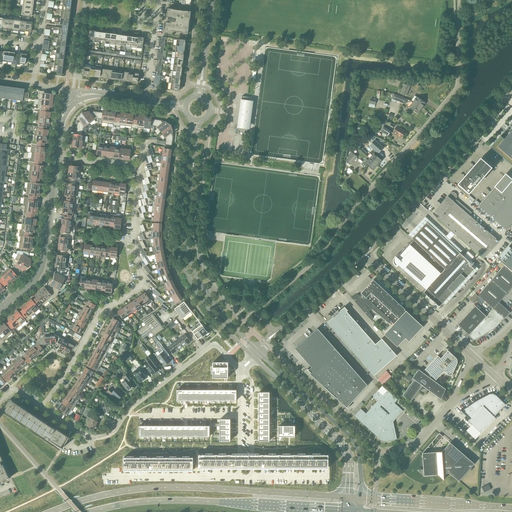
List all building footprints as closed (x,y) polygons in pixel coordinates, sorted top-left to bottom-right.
[(170,11),(168,11),(165,29),(167,29),(167,31),(171,32),(171,31),(182,33),(186,34),(186,32),(188,32),(191,14),(188,14),(189,12),(185,11),(174,10),(170,9),(170,11)] [(55,27),(54,29),(57,30),(58,29),(59,30),(59,34),(67,35),(69,26),(63,25),(62,28),(55,27)] [(7,62),(8,52),(4,52),(4,50),(0,49),(0,64),(1,64),(2,61),(7,62)] [(13,53),(8,52),(7,62),(12,63),(12,64),(16,64),(17,52),(13,52),(13,53)] [(21,53),(17,52),(16,64),(19,65),(19,64),(24,64),(24,65),(25,60),(26,60),(27,57),(26,57),(26,54),(26,55),(21,54),(21,53)] [(62,75),(63,66),(49,65),(49,64),(46,64),(46,67),(49,68),(49,67),(52,67),(54,67),(54,72),(57,72),(57,74),(62,75)] [(400,93),(406,96),(410,86),(404,84),(400,93)] [(38,91),(38,97),(39,97),(38,99),(50,101),(51,101),(52,98),(52,95),(51,95),(46,94),(46,92),(38,91)] [(394,94),(392,99),(403,103),(405,98),(394,94)] [(247,135),(252,97),(242,96),(237,134),(247,135)] [(413,102),(417,105),(421,108),(425,103),(417,97),(416,97),(415,96),(411,100),(413,102)] [(36,105),(36,108),(40,109),(47,110),(48,110),(48,107),(49,107),(50,107),(51,105),(51,104),(51,101),(50,101),(38,99),(38,105),(36,105)] [(410,100),(406,105),(417,114),(421,108),(413,102),(410,100)] [(37,111),(36,117),(48,119),(49,119),(49,116),(49,115),(50,113),(49,113),(47,113),(48,110),(47,110),(40,109),(39,111),(37,111)] [(100,112),(99,119),(102,119),(102,122),(108,123),(110,111),(106,110),(106,111),(103,111),(103,113),(100,112)] [(87,112),(82,113),(90,123),(96,119),(99,119),(100,112),(94,111),(91,112),(92,113),(90,113),(89,112),(87,112)] [(113,126),(117,126),(118,115),(115,114),(116,112),(113,112),(113,111),(110,111),(108,123),(114,124),(113,126)] [(121,115),(118,115),(117,126),(120,126),(120,125),(126,126),(127,113),(124,112),(124,113),(121,113),(121,115)] [(83,128),(90,123),(82,113),(79,117),(80,118),(79,119),(80,120),(79,122),(78,122),(77,124),(76,132),(83,133),(83,128)] [(131,113),(127,113),(126,126),(131,126),(131,128),(134,128),(136,117),(133,117),(133,115),(131,114),(131,113)] [(138,127),(144,128),(145,115),(142,115),(141,116),(139,116),(139,117),(136,117),(134,128),(138,129),(138,127)] [(153,128),(153,126),(154,119),(151,119),(151,117),(149,117),(149,116),(145,115),(144,128),(150,129),(150,128),(153,128)] [(36,117),(35,123),(38,124),(37,127),(44,127),(45,128),(45,127),(46,125),(47,125),(48,125),(48,123),(48,122),(49,119),(48,119),(36,117)] [(156,126),(161,133),(171,125),(167,122),(166,123),(165,122),(164,123),(162,122),(162,121),(161,120),(154,119),(153,126),(156,126)] [(511,165),(511,122),(510,125),(511,127),(511,133),(510,131),(506,135),(509,137),(506,141),(500,136),(490,147),(511,165)] [(173,130),(171,125),(161,133),(166,139),(165,145),(172,146),(173,137),(172,134),(172,135),(171,133),(172,132),(172,130),(173,130)] [(33,126),(33,129),(34,130),(34,135),(45,137),(46,137),(47,134),(47,133),(47,131),(46,131),(45,130),(45,128),(44,127),(37,127),(33,126)] [(401,138),(405,132),(397,126),(393,133),(401,138)] [(388,136),(391,131),(384,127),(381,132),(388,136)] [(73,137),(72,141),(85,142),(86,136),(82,136),(83,133),(76,132),(76,135),(74,135),(74,137),(73,137)] [(31,141),(31,144),(42,145),(43,145),(43,143),(44,143),(45,143),(46,143),(46,140),(46,137),(45,137),(34,135),(33,141),(31,141)] [(375,140),(369,146),(373,149),(378,154),(383,148),(375,140)] [(31,147),(30,153),(31,153),(43,154),(43,155),(44,155),(44,154),(44,152),(44,151),(45,149),(45,148),(44,148),(43,148),(43,146),(43,145),(42,145),(31,144),(31,147)] [(161,152),(160,156),(170,157),(171,150),(169,149),(169,148),(164,147),(164,149),(163,153),(161,152)] [(381,160),(376,156),(378,154),(373,149),(369,153),(372,156),(370,158),(377,165),(381,160)] [(29,158),(29,162),(40,163),(41,163),(41,160),(42,161),(43,161),(43,160),(44,158),(44,155),(43,155),(43,154),(31,153),(30,158),(29,158)] [(350,164),(357,157),(352,153),(346,160),(350,164)] [(169,164),(170,157),(160,156),(159,157),(159,158),(159,159),(159,160),(159,161),(159,163),(162,163),(169,164)] [(466,176),(456,187),(466,196),(493,165),(482,156),(472,168),(473,168),(472,168),(471,169),(470,169),(470,170),(469,170),(468,171),(468,172),(467,172),(467,173),(467,174),(466,175),(466,176)] [(364,161),(361,165),(365,168),(367,165),(373,170),(377,165),(370,158),(368,161),(366,159),(364,162),(364,161)] [(29,162),(28,165),(29,165),(29,171),(40,172),(41,172),(42,172),(42,169),(42,167),(42,166),(41,166),(40,166),(40,163),(29,162)] [(158,170),(161,171),(161,170),(168,171),(169,164),(162,163),(161,167),(159,167),(158,170)] [(167,178),(168,171),(161,170),(161,171),(160,174),(158,174),(157,176),(157,177),(160,178),(160,177),(167,178)] [(28,177),(28,180),(30,180),(37,181),(38,181),(38,178),(40,178),(40,179),(41,179),(41,178),(41,176),(42,173),(42,172),(41,172),(40,172),(29,171),(28,177)] [(68,172),(67,176),(68,176),(68,178),(70,178),(70,181),(76,182),(81,183),(81,180),(80,180),(81,174),(68,172)] [(478,206),(492,219),(507,231),(511,224),(511,183),(510,182),(511,180),(505,175),(478,206)] [(156,184),(159,185),(166,186),(167,178),(160,177),(160,178),(159,181),(157,181),(156,184)] [(27,182),(26,189),(38,190),(39,190),(40,187),(40,185),(40,184),(39,184),(38,184),(38,181),(37,181),(30,180),(30,183),(27,182)] [(65,190),(78,192),(79,186),(81,186),(81,183),(76,182),(70,181),(69,184),(67,184),(67,186),(66,186),(65,190)] [(155,192),(158,192),(165,193),(166,186),(159,185),(158,189),(156,188),(155,192)] [(26,189),(26,195),(28,195),(28,198),(35,199),(36,199),(36,196),(37,196),(38,196),(39,194),(39,193),(39,191),(39,190),(38,190),(26,189)] [(68,196),(67,199),(78,201),(79,197),(77,197),(78,192),(65,190),(65,194),(66,194),(66,196),(68,196)] [(154,199),(155,199),(164,200),(165,193),(158,192),(157,196),(155,195),(154,199)] [(440,217),(438,219),(483,259),(499,241),(468,215),(470,213),(455,199),(456,197),(456,195),(455,194),(453,193),(451,193),(450,194),(447,197),(441,204),(440,204),(434,212),(440,217)] [(24,197),(23,206),(24,206),(36,208),(37,208),(37,205),(38,202),(37,202),(35,202),(36,199),(35,199),(28,198),(24,197)] [(78,201),(67,199),(67,202),(65,202),(65,204),(64,204),(63,208),(76,209),(77,204),(78,204),(78,201)] [(154,203),(153,206),(156,206),(163,207),(164,200),(155,199),(155,203),(154,203)] [(23,213),(23,215),(25,216),(32,217),(33,217),(34,214),(35,214),(36,214),(36,212),(36,211),(37,208),(36,208),(24,206),(23,213)] [(156,206),(153,206),(152,210),(153,210),(152,213),(155,214),(155,213),(162,214),(163,207),(156,206)] [(75,215),(76,209),(63,208),(63,211),(64,212),(63,214),(65,214),(65,217),(76,219),(77,215),(75,215)] [(161,222),(162,214),(155,213),(155,214),(154,217),(152,217),(151,220),(161,222)] [(22,218),(22,224),(33,226),(34,226),(35,223),(35,222),(35,220),(34,220),(33,220),(33,217),(32,217),(25,216),(23,215),(22,218)] [(61,222),(61,226),(73,227),(74,222),(76,222),(76,219),(65,217),(64,220),(62,220),(62,222),(61,222)] [(441,274),(426,290),(423,292),(438,306),(440,306),(474,269),(469,265),(469,262),(463,256),(465,254),(462,251),(460,253),(427,222),(412,239),(445,269),(441,274)] [(19,230),(19,233),(30,234),(30,235),(31,235),(31,234),(31,232),(32,232),(33,232),(34,232),(34,229),(34,226),(33,226),(22,224),(21,230),(19,230)] [(73,227),(61,226),(60,229),(61,229),(61,232),(63,232),(62,235),(74,236),(74,233),(73,233),(73,227)] [(19,233),(19,236),(20,237),(19,242),(31,244),(32,244),(32,241),(32,240),(33,238),(32,238),(30,237),(31,235),(30,235),(30,234),(19,233)] [(71,245),(72,239),(73,240),(74,236),(62,235),(62,238),(60,237),(60,240),(59,240),(58,243),(71,245)] [(152,247),(155,247),(155,246),(162,246),(162,242),(161,238),(154,239),(154,243),(152,243),(152,247)] [(511,241),(497,259),(511,271),(511,241)] [(19,242),(18,248),(21,249),(20,251),(28,252),(28,250),(30,250),(31,250),(31,247),(32,247),(32,244),(31,244),(19,242)] [(60,250),(60,253),(66,254),(71,254),(72,251),(70,251),(71,245),(58,243),(58,247),(59,247),(58,250),(60,250)] [(399,265),(426,290),(441,274),(410,245),(397,258),(396,257),(395,258),(394,260),(394,262),(395,264),(398,266),(399,265)] [(156,254),(163,253),(162,246),(155,246),(155,247),(152,247),(153,255),(156,254)] [(17,254),(15,259),(28,266),(29,266),(29,263),(30,260),(29,259),(27,258),(28,252),(20,251),(17,251),(16,254),(17,254)] [(71,254),(66,254),(60,253),(60,256),(58,255),(57,258),(56,258),(56,261),(57,262),(69,263),(69,257),(71,257),(71,254)] [(155,262),(157,262),(165,260),(163,253),(156,254),(157,258),(154,259),(155,262)] [(14,266),(12,267),(17,273),(21,269),(23,270),(24,271),(24,270),(26,269),(26,268),(29,266),(28,266),(15,259),(12,264),(14,266)] [(158,265),(156,266),(156,267),(157,270),(159,269),(167,267),(165,260),(157,262),(158,265)] [(57,262),(56,261),(55,265),(56,265),(56,268),(58,268),(57,271),(64,272),(69,272),(69,269),(68,269),(69,263),(57,262)] [(491,280),(507,293),(511,287),(511,271),(504,265),(491,280)] [(8,267),(3,272),(11,280),(12,281),(14,279),(15,279),(16,277),(17,277),(16,277),(16,276),(15,275),(17,273),(12,267),(10,269),(8,267)] [(169,274),(167,267),(159,269),(161,273),(158,274),(159,277),(162,276),(169,274)] [(68,275),(69,272),(64,272),(57,271),(57,274),(55,274),(55,276),(54,276),(53,279),(66,286),(67,275),(68,275)] [(0,281),(3,285),(4,285),(6,284),(7,285),(8,285),(9,284),(10,283),(12,281),(11,280),(3,272),(0,274),(0,281)] [(162,276),(163,280),(161,281),(162,284),(165,283),(172,280),(170,276),(169,274),(162,276)] [(48,288),(56,296),(58,294),(57,293),(66,286),(53,279),(50,282),(51,282),(49,284),(50,284),(51,285),(48,288)] [(106,291),(112,292),(112,286),(113,287),(114,284),(115,281),(108,280),(107,280),(107,282),(106,291)] [(173,283),(172,280),(165,283),(167,287),(164,288),(166,291),(168,290),(175,287),(173,283)] [(493,308),(504,318),(505,319),(510,313),(498,303),(507,293),(491,280),(478,295),(493,308)] [(352,298),(371,320),(373,317),(368,311),(372,308),(389,323),(390,321),(393,324),(406,311),(374,282),(359,297),(358,294),(352,298)] [(170,298),(172,297),(178,293),(177,291),(175,287),(168,290),(170,294),(168,295),(170,298)] [(53,298),(56,296),(48,288),(46,290),(45,288),(43,290),(42,289),(40,291),(48,301),(53,297),(53,298)] [(37,298),(35,300),(39,305),(41,303),(44,305),(48,301),(40,291),(37,294),(38,295),(36,296),(37,298)] [(145,293),(140,296),(145,304),(147,306),(153,302),(151,299),(150,300),(145,293)] [(180,295),(178,293),(172,297),(174,300),(172,302),(174,305),(182,299),(180,295)] [(145,304),(140,296),(136,299),(141,307),(145,304)] [(136,299),(131,302),(137,310),(138,311),(142,308),(141,307),(136,299)] [(29,301),(26,303),(35,313),(39,309),(37,306),(39,305),(35,300),(33,302),(31,300),(30,302),(29,301)] [(87,302),(85,306),(93,310),(94,307),(95,308),(96,305),(92,303),(92,302),(89,300),(88,302),(87,302)] [(137,310),(131,302),(127,305),(132,313),(137,310)] [(182,318),(186,315),(187,316),(191,312),(192,312),(184,302),(174,309),(175,309),(177,313),(182,319),(182,318)] [(24,307),(22,308),(23,310),(21,312),(26,316),(26,317),(29,320),(31,318),(30,317),(35,313),(26,303),(23,306),(24,307)] [(127,305),(122,308),(128,316),(132,313),(127,305)] [(83,310),(82,311),(90,315),(91,313),(92,314),(93,311),(92,311),(93,310),(85,306),(83,310)] [(504,318),(493,308),(486,316),(475,306),(458,325),(474,340),(479,337),(483,335),(488,332),(492,329),(496,326),(503,318),(504,318)] [(327,322),(374,376),(397,356),(382,339),(375,344),(372,341),(370,343),(345,314),(347,312),(348,311),(344,307),(338,312),(332,317),(333,317),(327,322)] [(128,316),(122,308),(118,311),(119,313),(117,315),(121,318),(122,317),(123,319),(128,316)] [(81,309),(78,314),(88,320),(88,319),(89,319),(90,317),(89,316),(90,315),(82,311),(83,310),(81,309)] [(393,324),(384,335),(397,347),(405,338),(409,342),(422,327),(406,311),(393,324)] [(15,313),(13,315),(21,325),(26,321),(24,318),(26,317),(26,316),(21,312),(19,313),(18,312),(16,314),(15,313)] [(78,314),(75,319),(77,320),(85,324),(86,323),(88,321),(87,321),(88,320),(78,314)] [(138,332),(140,335),(158,321),(158,322),(152,314),(143,320),(146,325),(138,332)] [(10,321),(8,323),(12,328),(14,326),(17,329),(21,325),(13,315),(10,318),(11,318),(9,320),(10,321)] [(114,319),(113,318),(111,323),(118,327),(120,324),(122,325),(123,322),(116,315),(114,319)] [(60,320),(62,318),(60,316),(56,321),(64,325),(65,324),(64,323),(60,320)] [(75,325),(83,329),(83,328),(84,328),(85,326),(84,326),(85,324),(77,320),(75,325)] [(140,335),(143,338),(151,332),(154,336),(163,329),(158,322),(158,321),(140,335)] [(2,325),(0,326),(0,328),(8,337),(12,333),(10,330),(12,328),(8,323),(6,325),(4,324),(3,325),(2,325)] [(118,327),(111,323),(108,328),(118,333),(121,328),(118,327)] [(73,324),(70,328),(80,334),(81,332),(81,333),(82,330),(83,329),(75,325),(73,324)] [(202,325),(201,325),(192,332),(198,340),(202,337),(203,337),(208,333),(204,328),(205,327),(202,324),(202,325)] [(118,333),(108,328),(105,333),(115,338),(118,333)] [(311,373),(348,407),(367,385),(318,330),(297,349),(312,366),(309,369),(307,369),(311,373)] [(55,333),(55,335),(56,343),(60,345),(61,345),(64,340),(65,338),(60,336),(61,334),(58,333),(55,333)] [(105,333),(103,337),(113,343),(115,338),(105,333)] [(36,341),(37,343),(42,348),(42,347),(45,344),(45,334),(42,335),(39,337),(40,338),(36,341)] [(178,340),(182,346),(186,343),(187,344),(191,342),(185,334),(178,340)] [(113,343),(103,337),(100,342),(108,346),(110,348),(113,343)] [(61,345),(60,345),(59,347),(61,348),(60,349),(63,350),(63,349),(64,350),(69,342),(70,341),(65,338),(64,340),(61,345)] [(182,346),(178,340),(168,347),(174,355),(177,352),(176,351),(182,346)] [(69,342),(64,350),(67,352),(69,353),(71,349),(72,349),(74,346),(76,347),(77,345),(70,341),(69,342)] [(108,346),(100,342),(98,347),(105,351),(108,352),(110,348),(108,346)] [(165,366),(170,362),(167,357),(169,355),(159,342),(156,344),(160,349),(158,350),(161,354),(156,358),(161,364),(163,363),(165,366)] [(37,343),(33,346),(39,353),(40,352),(41,352),(43,351),(42,350),(43,349),(42,347),(42,348),(37,343)] [(33,346),(29,350),(35,356),(36,356),(38,354),(39,353),(33,346)] [(98,347),(95,352),(103,356),(105,357),(108,352),(105,351),(98,347)] [(29,350),(25,353),(31,360),(32,359),(33,359),(35,358),(34,357),(35,356),(29,350)] [(446,374),(451,376),(457,364),(457,363),(457,362),(457,361),(457,360),(456,359),(456,358),(455,358),(454,356),(448,350),(447,351),(442,356),(440,357),(441,358),(441,359),(437,356),(425,370),(436,380),(444,371),(447,373),(446,374)] [(25,353),(23,351),(19,355),(21,357),(27,364),(28,363),(30,362),(30,361),(31,360),(25,353)] [(129,351),(124,355),(126,359),(128,357),(132,362),(135,359),(129,351)] [(103,356),(95,352),(92,356),(100,361),(102,362),(105,357),(103,356)] [(27,364),(21,357),(19,355),(15,358),(17,360),(23,367),(24,366),(25,367),(27,365),(26,364),(27,364)] [(155,366),(158,363),(151,355),(146,359),(148,362),(145,365),(142,367),(143,369),(147,366),(149,370),(148,370),(151,373),(153,374),(154,373),(154,374),(158,372),(157,371),(158,370),(155,366)] [(100,361),(92,356),(90,361),(98,365),(99,366),(100,366),(102,362),(100,361)] [(13,364),(19,371),(20,370),(22,369),(22,368),(23,367),(17,360),(15,358),(11,362),(13,364)] [(98,365),(90,361),(87,366),(94,370),(97,371),(99,366),(98,365)] [(213,362),(213,378),(228,378),(228,362),(213,362)] [(13,364),(9,368),(15,374),(16,373),(16,374),(18,372),(19,371),(13,364)] [(9,368),(5,371),(11,378),(12,377),(12,378),(14,376),(14,375),(15,374),(9,368)] [(86,368),(83,372),(91,377),(93,374),(92,374),(93,372),(86,368)] [(133,372),(140,382),(142,380),(143,381),(146,379),(145,378),(146,378),(139,368),(133,372)] [(445,389),(418,370),(413,378),(413,377),(415,379),(402,396),(411,402),(423,385),(440,397),(445,389)] [(10,379),(11,378),(5,371),(3,373),(3,374),(1,375),(7,382),(8,380),(8,381),(10,379)] [(91,377),(83,372),(80,377),(88,382),(90,383),(92,379),(91,377)] [(128,373),(123,377),(125,380),(121,383),(128,391),(132,388),(133,387),(132,387),(134,386),(130,381),(133,378),(128,373)] [(80,377),(77,381),(85,386),(88,382),(80,377)] [(82,391),(85,386),(77,381),(74,386),(82,391)] [(74,386),(71,390),(79,395),(82,391),(74,386)] [(354,416),(376,436),(380,439),(380,440),(381,440),(382,440),(382,441),(383,441),(384,441),(385,441),(386,441),(387,441),(394,440),(390,421),(401,409),(394,403),(397,400),(382,386),(373,396),(378,401),(376,403),(366,414),(361,409),(354,416)] [(107,392),(112,397),(114,395),(119,400),(123,395),(119,391),(120,390),(117,387),(114,391),(111,388),(107,392)] [(71,390),(68,395),(78,401),(81,397),(79,395),(71,390)] [(468,421),(472,425),(466,431),(475,439),(495,418),(494,417),(507,403),(505,404),(496,395),(495,395),(494,394),(492,394),(490,394),(489,394),(477,401),(461,411),(460,410),(470,420),(468,421)] [(75,406),(78,401),(68,395),(65,399),(75,406)] [(3,409),(6,413),(7,412),(7,411),(9,412),(8,413),(11,416),(12,415),(13,414),(14,415),(14,416),(17,420),(17,419),(18,418),(19,419),(19,420),(22,423),(23,422),(23,421),(25,422),(24,423),(27,426),(28,426),(28,425),(30,426),(29,427),(33,430),(33,429),(35,430),(38,434),(38,433),(40,434),(43,437),(44,436),(46,437),(47,436),(49,438),(49,439),(51,441),(61,448),(68,437),(59,430),(56,428),(55,429),(10,399),(3,409)] [(72,410),(75,406),(65,399),(62,404),(72,410)] [(111,406),(111,405),(111,404),(110,403),(109,403),(108,404),(104,402),(103,402),(102,403),(102,405),(103,405),(101,408),(100,408),(98,411),(104,415),(106,412),(108,412),(109,409),(111,410),(112,407),(111,406)] [(62,404),(59,408),(62,410),(68,415),(72,410),(62,404)] [(86,422),(89,423),(87,426),(94,429),(94,428),(95,429),(97,426),(96,426),(98,422),(91,418),(88,417),(86,420),(87,421),(86,422)] [(438,475),(444,480),(443,473),(449,473),(459,481),(474,464),(450,443),(442,452),(436,452),(436,456),(426,456),(422,453),(424,476),(438,475)] [(236,455),(199,455),(199,467),(236,467),(240,467),(252,467),(255,467),(328,467),(328,455),(255,455),(252,455),(240,455),(236,455)] [(192,458),(123,458),(123,469),(192,469),(192,458)] [(491,490),(492,489),(489,484),(488,484),(481,487),(481,488),(483,493),(484,493),(485,493),(491,490)]
